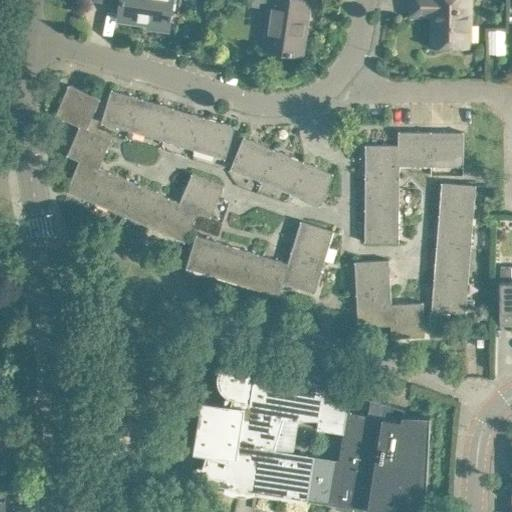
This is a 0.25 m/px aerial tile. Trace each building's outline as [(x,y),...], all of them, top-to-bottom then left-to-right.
[(104,0),(122,3),(119,18),(169,26),(170,18),(172,18),(173,14),(171,14),(172,0),(104,0)] [(303,55),(310,0),(252,0),(252,6),(270,8),(264,49),(303,55)] [(470,0),(410,0),(410,15),(433,15),(432,45),(469,45),(470,0)] [(56,116),(80,126),(80,125),(87,128),(88,127),(100,98),(69,85),(56,116)] [(133,131),(143,99),(111,89),(102,122),(133,131)] [(164,140),(173,108),(143,99),(133,131),(164,140)] [(194,149),(204,117),(173,108),(164,140),(194,149)] [(235,126),(204,117),(194,149),(226,159),(235,126)] [(99,169),(99,168),(112,138),(88,127),(87,128),(80,125),(80,126),(67,155),(79,161),(80,160),(99,169)] [(431,166),(431,132),(398,132),(398,145),(399,145),(399,165),(400,165),(431,166)] [(464,132),(431,132),(431,166),(464,166),(464,132)] [(261,181),(274,149),(244,137),(231,168),(261,181)] [(399,145),(398,145),(366,145),(366,177),(400,177),(400,165),(399,165),(399,145)] [(290,193),(303,161),(274,149),(261,181),(290,193)] [(97,203),(110,172),(99,168),(99,169),(80,160),(79,161),(67,190),(97,203)] [(334,174),(303,161),(290,193),(321,205),(334,174)] [(126,216),(140,185),(110,172),(97,203),(126,216)] [(192,173),(180,202),(179,203),(199,211),(198,212),(210,217),(224,187),(192,173)] [(399,209),(400,177),(366,177),(365,209),(399,209)] [(476,185),(442,182),(439,215),(473,217),(476,185)] [(155,229),(169,198),(140,185),(126,216),(155,229)] [(185,242),(198,212),(199,211),(179,203),(180,202),(169,198),(155,229),(185,242)] [(399,242),(399,209),(365,209),(365,242),(399,242)] [(471,249),(473,217),(439,215),(437,247),(471,249)] [(301,220),(292,252),(324,262),(334,230),(301,220)] [(218,277),(228,244),(196,235),(186,267),(218,277)] [(248,286),(258,254),(228,244),(218,277),(248,286)] [(468,281),(471,249),(437,247),(434,279),(468,281)] [(314,293),(324,262),(292,252),(288,263),(289,263),(283,283),(283,284),(314,293)] [(289,263),(288,263),(258,254),(248,286),(280,296),(283,284),(283,283),(289,263)] [(355,261),(357,294),(391,292),(389,259),(355,261)] [(511,322),(511,281),(511,267),(501,267),(500,322),(511,322)] [(466,314),(468,281),(434,279),(432,311),(466,314)] [(391,304),(391,292),(357,294),(359,327),(391,325),(392,325),(391,304)] [(423,302),(391,304),(392,325),(391,325),(392,338),(425,336),(423,302)] [(433,329),(435,329),(443,329),(443,319),(433,318),(433,329)] [(308,500),(315,456),(274,449),(283,419),(286,419),(288,420),(293,421),(297,420),(303,420),(308,419),(314,419),(319,420),(318,428),(344,433),(350,392),(283,372),(283,373),(282,378),(255,374),(256,367),(247,362),(246,361),(244,360),(241,360),(238,359),(236,360),(234,360),(231,361),(228,362),(225,364),(223,366),(222,368),(221,369),(220,372),(219,375),(218,378),(218,380),(218,382),(219,383),(219,385),(220,388),(221,389),(222,391),(224,393),(227,395),(228,396),(230,397),(232,398),(233,398),(231,406),(205,402),(197,454),(207,455),(203,468),(198,467),(195,482),(228,487),(227,491),(241,495),(243,487),(254,489),(253,491),(308,500)] [(386,403),(373,399),(350,392),(344,433),(340,460),(315,456),(308,500),(338,505),(338,506),(351,508),(351,507),(369,510),(386,403)] [(425,511),(427,498),(431,416),(408,415),(404,415),(405,409),(386,403),(369,510),(383,511),(425,511)]
